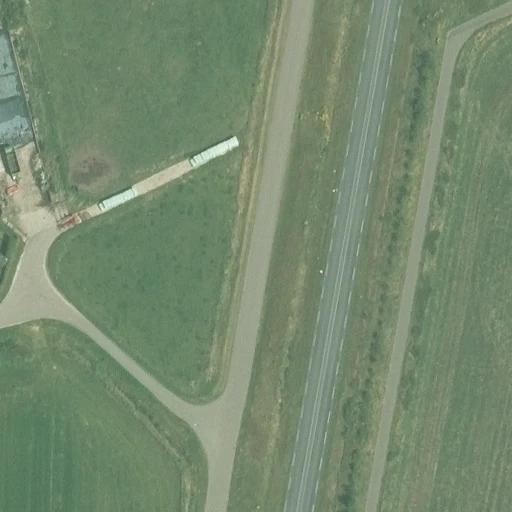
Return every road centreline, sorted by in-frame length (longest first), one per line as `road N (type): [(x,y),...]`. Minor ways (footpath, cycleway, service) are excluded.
road 1 (unclassified): [(370,511),(450,52),(471,25),(511,6)]
road 2 (primary): [(299,511),(386,0)]
road 3 (unclassified): [(226,427),(300,0)]
road 4 (unclassified): [(226,427),(180,408),(69,312),(22,294),(0,318)]
road 5 (track): [(22,294),(35,250),(49,234),(232,142)]
